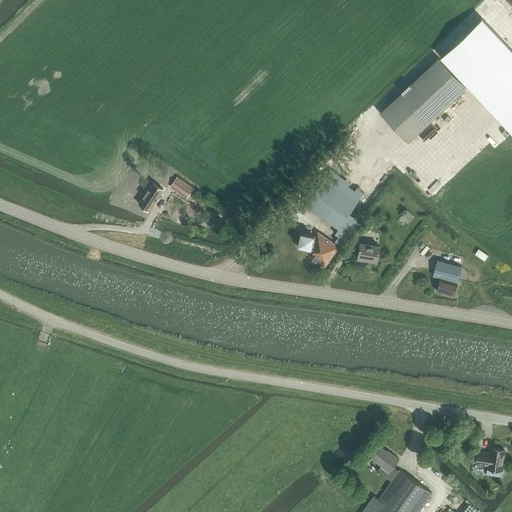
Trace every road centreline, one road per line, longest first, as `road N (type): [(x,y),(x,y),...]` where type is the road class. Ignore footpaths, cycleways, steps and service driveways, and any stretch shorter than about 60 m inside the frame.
road 1 (unclassified): [(511,422),(173,363),(0,294)]
road 2 (tertiary): [(511,324),(221,278),(121,251),(0,204)]
